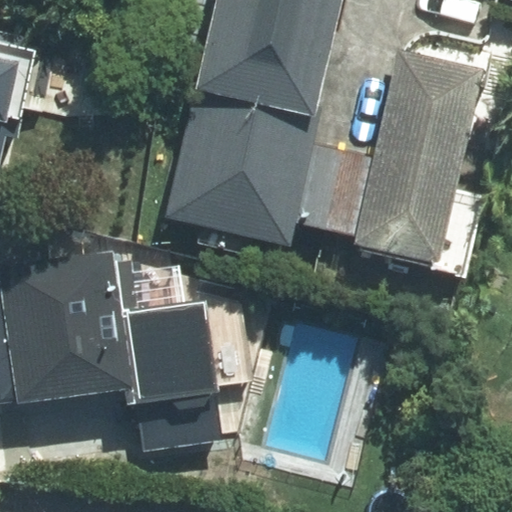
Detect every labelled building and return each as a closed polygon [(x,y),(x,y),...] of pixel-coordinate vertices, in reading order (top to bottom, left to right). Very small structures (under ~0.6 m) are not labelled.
[(329,0),(206,0),(185,91),(302,118),(329,0)] [(511,0),(495,0),(494,6),(511,13),(511,0)] [(473,71),(389,52),(345,247),(428,266),(473,71)] [(301,143),(183,117),(159,222),(278,249),(301,143)] [(0,405),(103,393),(105,408),(201,395),(190,307),(111,317),(103,254),(0,267),(0,405)]
